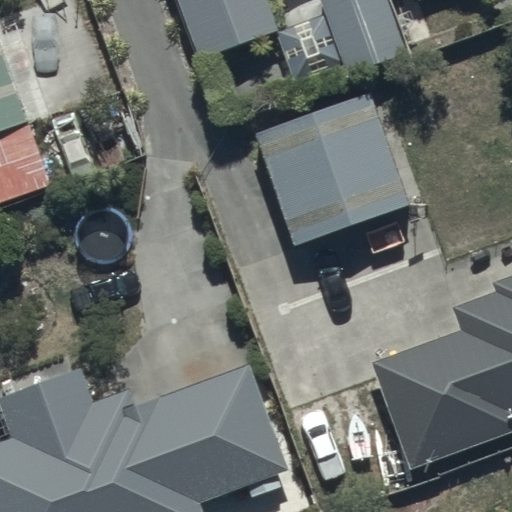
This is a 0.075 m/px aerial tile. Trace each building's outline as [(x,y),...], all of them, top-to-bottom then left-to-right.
[(265,0),(172,0),(197,66),(279,36),(265,0)] [(385,0),(317,0),(346,84),(407,64),(385,0)] [(0,48),(0,201),(47,186),(0,48)] [(370,103),(253,141),(288,247),(405,209),(370,103)] [(117,214),(39,234),(49,273),(127,253),(117,214)] [(461,334),(370,368),(408,472),(511,433),(511,431),(509,423),(511,422),(511,278),(490,286),(493,295),(452,310),(461,334)] [(80,368),(0,396),(0,406),(12,439),(0,442),(0,511),(199,511),(196,502),(289,468),(250,363),(137,404),(130,386),(92,400),(80,368)]
